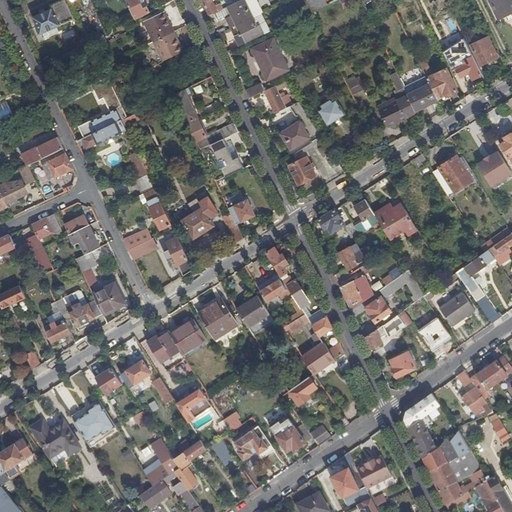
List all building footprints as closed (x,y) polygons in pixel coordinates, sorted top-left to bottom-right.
[(76,21),(67,0),(52,7),(54,11),(36,19),(43,36),(76,21)] [(80,0),(88,16),(89,15),(96,29),(90,32),(87,33),(92,43),(108,35),(90,0),(80,0)] [(126,0),(137,21),(151,15),(148,8),(144,10),(138,0),(126,0)] [(203,0),(211,16),(224,10),(222,5),(217,7),(214,1),(215,0),(203,0)] [(253,15),(245,0),(229,8),(238,26),(258,16),(256,13),(253,15)] [(317,11),(328,6),(325,0),(307,0),(313,13),(317,11)] [(361,1),(360,0),(346,0),(343,2),(347,8),(361,1)] [(451,0),(447,2),(451,10),(459,6),(456,0),(452,2),(451,0)] [(511,0),(493,0),(490,1),(499,19),(511,13),(511,0)] [(145,23),(165,63),(185,53),(178,39),(175,40),(170,30),(173,28),(165,14),(145,23)] [(241,47),(271,33),(262,14),(258,16),(238,26),(242,35),(236,37),(241,47)] [(175,40),(178,39),(173,28),(170,30),(175,40)] [(268,70),(264,72),(268,80),(291,70),(277,39),(254,49),(258,58),(262,56),(268,70)] [(499,59),(489,39),(473,46),(482,67),(499,59)] [(100,47),(95,49),(99,58),(104,55),(100,47)] [(258,58),(264,72),(268,70),(262,56),(258,58)] [(474,81),(483,76),(474,57),(465,61),(466,63),(463,64),(464,66),(458,69),(462,78),(470,74),(474,81)] [(427,78),(438,101),(446,97),(447,98),(458,93),(447,70),(434,77),(426,60),(420,63),(427,78)] [(108,78),(109,79),(113,88),(125,82),(121,72),(108,78)] [(399,93),(406,89),(405,89),(398,73),(391,77),(399,93)] [(367,91),(361,78),(349,84),(355,96),(367,91)] [(417,113),(439,102),(438,101),(427,78),(405,89),(406,89),(408,94),(417,113)] [(247,92),(251,99),(266,92),(263,84),(247,92)] [(266,92),(277,114),(287,110),(276,87),(266,92)] [(189,98),(186,92),(175,97),(189,126),(200,121),(189,98)] [(120,104),(116,94),(110,97),(115,106),(120,104)] [(390,126),(417,113),(408,94),(398,98),(400,101),(382,110),(390,126)] [(35,115),(46,110),(39,96),(33,99),(38,108),(33,110),(35,115)] [(227,108),(222,98),(217,100),(220,106),(217,107),(219,112),(227,108)] [(381,107),(382,110),(400,101),(398,98),(381,107)] [(8,100),(0,103),(0,121),(14,115),(8,100)] [(329,126),(347,115),(338,100),(333,103),(332,101),(323,107),(324,109),(320,112),(326,121),(329,126)] [(311,138),(314,143),(323,137),(301,103),(291,108),(301,124),(296,127),(295,125),(293,127),(294,129),(284,135),(293,149),(311,138)] [(31,115),(28,109),(21,112),(24,118),(31,115)] [(92,123),(97,134),(122,122),(128,120),(127,117),(123,118),(119,110),(92,123)] [(142,120),(139,114),(128,120),(122,122),(125,129),(142,120)] [(207,135),(200,121),(189,126),(201,152),(224,141),(239,134),(235,125),(218,133),(217,130),(207,135)] [(84,140),(88,149),(98,144),(98,146),(127,132),(125,129),(122,122),(97,134),(84,140)] [(242,141),(239,134),(224,141),(228,148),(242,141)] [(511,135),(500,143),(511,161),(511,135)] [(314,143),(303,150),(304,152),(325,140),(323,137),(314,143)] [(29,167),(64,150),(60,140),(40,150),(42,155),(30,160),(28,155),(23,157),(28,168),(29,167)] [(42,155),(40,150),(28,155),(30,160),(42,155)] [(511,176),(511,170),(500,153),(492,158),(491,157),(486,160),(487,161),(479,166),(493,188),(511,176)] [(148,176),(137,154),(128,158),(139,181),(148,176)] [(56,179),(75,171),(67,155),(49,163),(56,179)] [(336,169),(341,166),(335,155),(329,159),(336,169)] [(451,197),(479,180),(463,156),(459,159),(458,157),(440,168),(441,169),(435,172),(451,197)] [(317,178),(308,158),(290,167),(299,186),(317,178)] [(28,168),(21,171),(28,186),(36,182),(29,167),(28,168)] [(218,171),(212,174),(225,200),(229,198),(228,195),(229,194),(218,171)] [(7,185),(0,188),(0,189),(8,205),(28,195),(23,182),(9,189),(7,185)] [(0,211),(9,208),(8,205),(0,189),(0,211)] [(154,190),(139,198),(144,206),(148,203),(162,231),(172,226),(154,190)] [(375,215),(362,194),(358,196),(361,201),(360,201),(362,204),(356,207),(365,221),(355,227),(360,235),(374,227),(380,223),(375,215)] [(209,199),(201,204),(204,209),(197,214),(195,211),(188,216),(190,218),(183,222),(195,242),(216,229),(212,221),(220,216),(209,199)] [(395,209),(403,204),(400,200),(392,205),(395,209)] [(230,211),(238,227),(257,218),(249,201),(230,211)] [(204,209),(201,204),(179,218),(183,222),(190,218),(188,216),(195,211),(197,214),(204,209)] [(409,237),(419,231),(403,204),(395,209),(392,205),(375,215),(380,223),(383,227),(391,241),(406,232),(409,237)] [(336,210),(320,220),(325,230),(329,228),(333,234),(346,226),(336,210)] [(236,242),(243,238),(238,227),(230,211),(225,214),(227,218),(225,219),(236,242)] [(57,225),(54,217),(34,226),(39,236),(42,244),(45,243),(44,240),(55,235),(56,236),(62,232),(59,224),(57,225)] [(90,226),(86,217),(67,227),(71,236),(90,226)] [(346,229),(353,240),(360,235),(355,227),(353,223),(347,227),(346,229)] [(376,231),(383,227),(380,223),(374,227),(376,231)] [(92,254),(101,250),(90,226),(71,236),(75,245),(81,242),(87,256),(92,254)] [(147,228),(124,238),(129,250),(152,239),(147,228)] [(487,253),(491,250),(511,235),(511,231),(510,229),(483,247),(487,253)] [(511,235),(491,250),(496,258),(511,246),(511,235)] [(0,242),(0,256),(17,248),(12,236),(0,242)] [(44,249),(42,244),(39,236),(26,242),(31,256),(33,255),(38,252),(40,255),(46,252),(44,249)] [(183,276),(193,270),(186,256),(177,236),(164,242),(169,250),(163,252),(167,261),(174,258),(183,276)] [(157,249),(152,239),(129,250),(133,260),(157,249)] [(368,258),(358,243),(340,254),(350,270),(368,258)] [(282,257),(277,249),(268,255),(281,275),(284,280),(286,278),(285,276),(289,273),(286,267),(290,264),(289,262),(285,257),(284,255),(282,257)] [(193,270),(205,263),(197,250),(186,256),(193,270)] [(497,259),(496,258),(491,250),(487,253),(458,273),(467,285),(475,279),(473,276),(479,271),(482,269),(497,259)] [(44,272),(53,268),(46,252),(40,255),(38,252),(33,255),(35,258),(37,257),(44,272)] [(99,266),(92,254),(87,256),(78,261),(91,289),(98,285),(92,270),(99,266)] [(371,263),(362,266),(365,274),(374,270),(371,263)] [(393,291),(414,277),(410,271),(394,282),(387,286),(390,291),(393,291)] [(282,282),(284,280),(281,275),(260,289),(274,312),(284,305),(279,297),(288,291),(282,282)] [(353,311),(365,302),(375,295),(366,277),(341,287),(353,311)] [(383,282),(386,287),(387,286),(394,282),(390,277),(383,282)] [(312,304),(297,281),(288,287),(296,298),(303,310),(312,304)] [(104,316),(104,317),(126,306),(117,286),(94,296),(97,302),(104,316)] [(21,288),(0,297),(0,300),(4,310),(27,299),(21,288)] [(78,329),(104,316),(97,302),(89,306),(85,298),(83,294),(80,293),(64,300),(67,307),(78,329)] [(476,310),(464,293),(441,309),(453,326),(476,310)] [(408,300),(412,305),(421,299),(418,294),(408,300)] [(353,311),(356,316),(368,309),(377,323),(393,312),(382,297),(368,307),(365,302),(353,311)] [(416,310),(428,302),(425,297),(422,298),(421,299),(412,305),(399,315),(408,327),(421,318),(416,310)] [(260,298),(238,312),(255,338),(276,324),(260,298)] [(289,327),(306,316),(303,310),(296,298),(291,302),(298,313),(286,321),(289,327)] [(61,313),(64,320),(68,329),(71,327),(68,321),(70,318),(62,301),(56,303),(61,313)] [(200,315),(217,341),(239,327),(224,301),(200,315)] [(61,313),(56,303),(52,305),(57,316),(61,313)] [(493,324),(501,319),(492,306),(484,311),(493,324)] [(305,326),(311,322),(306,316),(289,327),(285,329),(287,333),(291,330),(293,334),(305,326)] [(9,320),(16,334),(21,332),(15,317),(9,320)] [(321,339),(334,330),(328,317),(314,327),(318,334),(321,339)] [(53,344),(72,335),(68,329),(64,320),(46,328),(53,344)] [(196,321),(171,335),(184,356),(208,341),(196,321)] [(315,337),(318,334),(314,327),(311,322),(305,326),(312,338),(315,337)] [(366,338),(372,350),(384,344),(381,339),(388,334),(382,327),(366,338)] [(329,352),(321,339),(318,334),(315,337),(321,348),(304,359),(315,376),(335,362),(329,352)] [(346,355),(341,344),(329,352),(335,362),(346,355)] [(26,354),(34,368),(40,364),(34,351),(26,354)] [(413,361),(409,352),(392,361),(396,368),(394,369),(398,378),(417,369),(413,361)] [(499,383),(506,392),(510,390),(503,379),(508,376),(508,375),(511,372),(511,367),(504,357),(489,368),(499,383)] [(128,374),(123,376),(131,389),(153,376),(145,362),(127,373),(128,374)] [(473,382),(483,396),(485,398),(489,395),(491,394),(491,392),(489,390),(499,383),(489,368),(479,376),(478,375),(472,380),(473,382)] [(113,370),(97,380),(107,396),(123,386),(113,370)] [(465,388),(473,382),(472,380),(466,371),(458,377),(465,388)] [(175,400),(160,376),(157,378),(159,381),(155,384),(167,404),(170,402),(175,400)] [(318,380),(315,376),(290,393),(300,407),(311,400),(309,396),(311,395),(316,391),(318,390),(313,383),(318,380)] [(64,382),(56,387),(64,403),(72,398),(64,382)] [(485,409),(488,413),(493,410),(485,398),(483,396),(482,397),(476,388),(462,397),(469,407),(470,407),(476,416),(485,409)] [(178,405),(187,418),(190,416),(187,413),(190,411),(195,420),(213,409),(202,390),(193,396),(187,400),(178,405)] [(424,459),(438,450),(427,426),(426,426),(422,419),(441,406),(433,394),(408,412),(406,420),(424,459)] [(90,414),(76,423),(81,432),(88,443),(103,434),(104,436),(117,428),(102,403),(92,409),(94,411),(90,414)] [(146,420),(142,414),(135,419),(138,425),(146,420)] [(483,423),(477,425),(480,431),(490,425),(499,421),(497,418),(495,419),(494,416),(483,423)] [(233,433),(238,430),(230,417),(225,420),(226,421),(233,433)] [(227,430),(230,435),(233,433),(226,421),(221,425),(225,431),(227,430)] [(499,421),(490,425),(495,433),(493,434),(495,439),(497,437),(499,440),(502,438),(504,443),(509,440),(499,421)] [(82,449),(65,422),(50,431),(44,422),(33,429),(52,459),(67,449),(71,456),(82,449)] [(467,428),(459,434),(465,443),(479,435),(475,426),(467,428)] [(261,456),(274,447),(260,428),(236,444),(241,451),(239,453),(245,461),(254,455),(251,450),(255,448),(261,456)] [(295,449),(297,452),(308,445),(296,428),(286,435),(284,431),(277,436),(289,453),(295,449)] [(320,448),(332,439),(325,429),(313,437),(320,448)] [(442,455),(447,465),(448,467),(470,453),(465,443),(459,434),(450,445),(451,445),(442,455)] [(10,478),(11,480),(21,474),(16,467),(35,455),(25,439),(0,454),(0,463),(6,472),(10,478)] [(164,442),(163,440),(153,446),(155,448),(164,442)] [(229,458),(234,455),(223,441),(218,444),(229,458)] [(155,488),(176,473),(181,469),(176,460),(175,459),(164,442),(155,448),(162,460),(145,472),(155,488)] [(185,454),(185,453),(191,449),(186,442),(180,447),(185,454)] [(185,453),(192,462),(208,451),(202,442),(191,449),(185,453)] [(424,459),(422,460),(430,475),(447,465),(442,455),(451,445),(450,445),(446,442),(440,449),(438,450),(424,459)] [(134,458),(130,452),(124,456),(128,462),(134,458)] [(191,473),(197,469),(192,462),(185,453),(185,454),(180,457),(176,460),(181,469),(176,473),(183,482),(189,491),(199,484),(191,473)] [(448,467),(456,484),(457,485),(470,478),(481,472),(470,453),(448,467)] [(39,462),(35,455),(16,467),(21,474),(39,462)] [(356,465),(367,488),(392,476),(381,455),(356,465)] [(0,484),(1,486),(6,483),(5,481),(10,478),(6,472),(0,463),(0,484)] [(371,500),(373,499),(367,488),(356,465),(333,477),(340,492),(344,498),(349,508),(363,501),(364,503),(361,505),(360,507),(360,508),(361,511),(367,506),(371,500)] [(447,465),(430,475),(439,495),(456,484),(448,467),(447,465)] [(456,484),(439,495),(446,508),(470,494),(473,492),(476,490),(487,484),(486,482),(481,472),(470,478),(473,483),(460,491),(457,485),(456,484)] [(175,489),(183,482),(176,473),(155,488),(142,496),(152,509),(172,495),(167,487),(172,484),(175,489)] [(487,484),(503,511),(511,511),(511,508),(511,499),(506,490),(502,491),(496,480),(491,483),(489,480),(486,482),(487,484)] [(7,491),(16,488),(13,481),(4,484),(7,491)] [(193,511),(204,511),(189,491),(183,482),(175,489),(178,494),(180,496),(183,494),(192,507),(191,508),(193,511)] [(1,486),(0,484),(0,511),(21,511),(22,511),(1,486)] [(486,507),(488,511),(503,511),(487,484),(476,490),(486,507)] [(476,490),(473,492),(483,509),(486,507),(476,490)] [(328,511),(330,511),(321,493),(298,504),(301,511),(328,511)] [(470,494),(446,508),(447,511),(452,511),(474,500),(470,494)] [(365,511),(373,505),(375,503),(373,499),(371,500),(367,506),(361,511),(362,511),(365,511)] [(133,511),(129,506),(128,506),(124,500),(121,503),(122,505),(113,511),(133,511)] [(383,500),(373,505),(376,511),(386,506),(383,500)]
